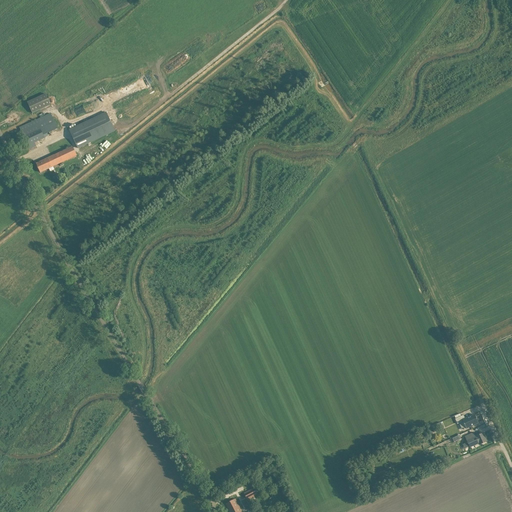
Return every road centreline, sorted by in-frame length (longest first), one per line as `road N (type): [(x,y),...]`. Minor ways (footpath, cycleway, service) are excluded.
road 1 (unclassified): [(213,511),(0,136)]
road 2 (track): [(111,113),(120,132),(134,124),(287,0)]
road 3 (track): [(52,511),(146,392)]
